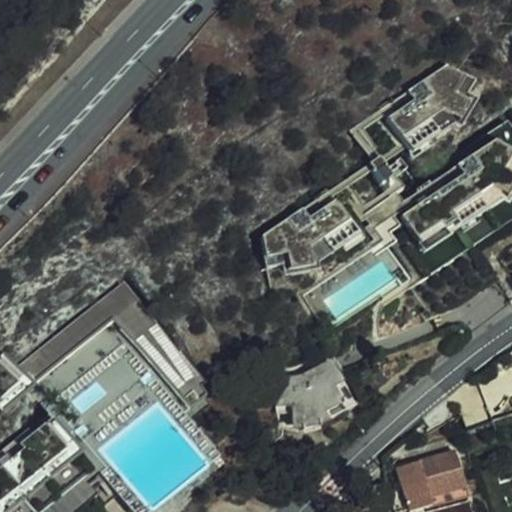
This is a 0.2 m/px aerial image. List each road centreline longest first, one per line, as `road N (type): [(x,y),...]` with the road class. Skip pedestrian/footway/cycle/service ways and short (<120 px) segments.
road 1 (primary): [(0,227),(210,0)]
road 2 (tertiary): [(299,511),(371,441),(511,326)]
road 3 (primary): [(161,0),(0,170)]
